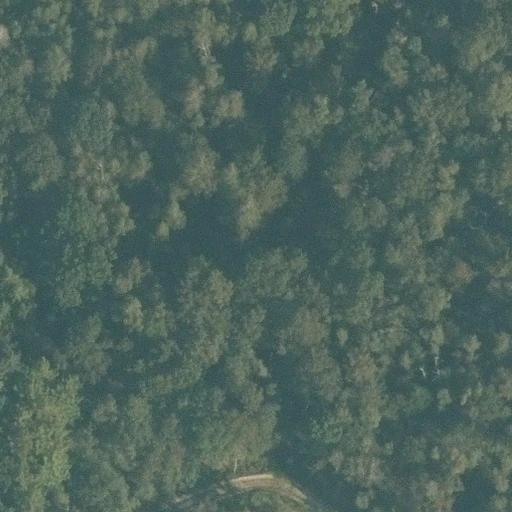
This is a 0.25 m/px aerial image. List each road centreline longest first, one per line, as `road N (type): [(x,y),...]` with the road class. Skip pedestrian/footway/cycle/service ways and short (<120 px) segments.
road 1 (track): [(40,308),(36,279),(73,0)]
road 2 (track): [(134,511),(139,456),(122,392),(96,351),(40,308)]
